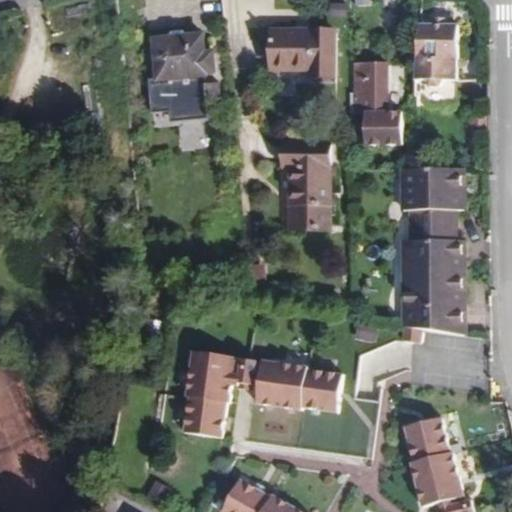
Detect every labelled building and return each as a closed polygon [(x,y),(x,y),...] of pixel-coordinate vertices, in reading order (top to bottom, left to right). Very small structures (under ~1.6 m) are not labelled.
[(458,82),(460,27),(420,26),(417,81),(428,81),(433,89),(442,89),(447,82),(458,82)] [(273,31),(272,71),(312,71),(312,78),(336,78),(337,32),(273,31)] [(222,107),(221,83),(208,83),(207,74),(205,52),(204,34),(157,38),(160,76),(149,77),(152,112),(165,111),(165,106),(170,106),(171,117),(211,114),(211,108),(222,107)] [(215,73),(212,52),(205,52),(207,74),(215,73)] [(390,111),(390,65),(355,65),(355,93),(351,93),(351,112),(367,112),(368,147),(404,146),(404,111),(390,111)] [(223,116),(223,107),(222,107),(211,108),(211,114),(211,116),(223,116)] [(488,134),(488,110),(470,110),(470,134),(488,134)] [(291,167),(291,231),(331,232),(332,144),(285,144),(285,167),(291,167)] [(468,336),(467,242),(459,241),(459,211),(466,210),(466,170),(415,170),(411,170),(411,210),(412,241),(402,242),(404,328),(468,336)] [(411,210),(411,170),(403,171),(403,211),(411,210)] [(269,299),(265,265),(250,267),(253,301),(269,299)] [(191,400),(186,434),(222,440),(227,405),(232,405),(234,388),(238,388),(238,393),(256,396),(257,388),(263,388),(260,406),(305,413),(305,410),(341,415),(346,378),(310,373),(310,370),(266,364),(265,376),(260,375),(261,363),(244,360),(241,376),(236,376),(238,359),(195,353),(188,399),(191,400)] [(476,511),(472,498),(453,503),(452,498),(464,495),(453,451),(449,451),(440,417),(405,426),(414,460),(410,462),(421,506),(438,501),(439,506),(436,508),(437,511),(476,511)] [(301,511),(275,497),(273,499),(242,481),(223,511),(301,511)]
